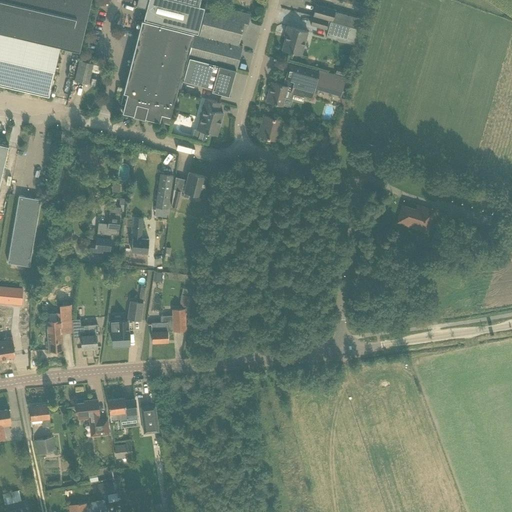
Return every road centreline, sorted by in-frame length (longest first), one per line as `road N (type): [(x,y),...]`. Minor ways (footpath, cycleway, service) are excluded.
road 1 (unclassified): [(0,384),(343,350)]
road 2 (unclassified): [(343,350),(339,317),(354,197),(345,185),(241,151)]
road 3 (unclassified): [(343,350),(511,325)]
road 4 (residential): [(241,151),(240,119),(273,0)]
road 5 (residential): [(241,151),(215,155),(102,126)]
road 6 (track): [(45,511),(19,381)]
road 7 (residential): [(102,126),(116,61),(107,32),(117,0)]
